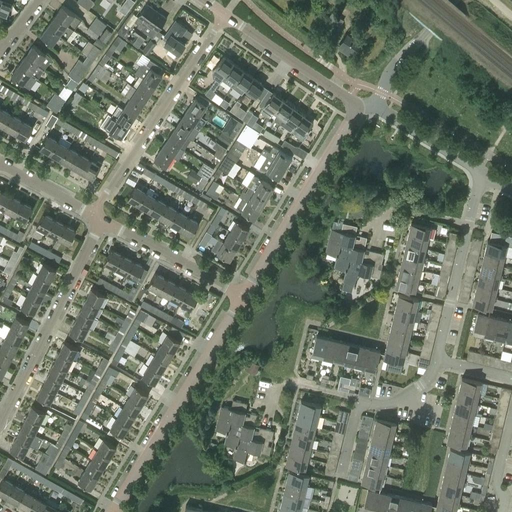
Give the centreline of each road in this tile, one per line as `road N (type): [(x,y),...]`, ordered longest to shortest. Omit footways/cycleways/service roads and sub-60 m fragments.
road 1 (tertiary): [(112,511),(242,296)]
road 2 (residential): [(93,216),(225,15)]
road 3 (residential): [(0,426),(106,222)]
road 4 (tertiary): [(242,296),(356,108)]
road 5 (residential): [(436,363),(481,173)]
road 6 (residential): [(340,479),(358,403),(389,406),(432,380),(436,363)]
road 7 (residential): [(356,108),(225,15)]
road 8 (residential): [(242,296),(106,222)]
road 9 (tertiary): [(374,106),(394,65),(452,0)]
road 10 (residential): [(481,173),(374,106)]
